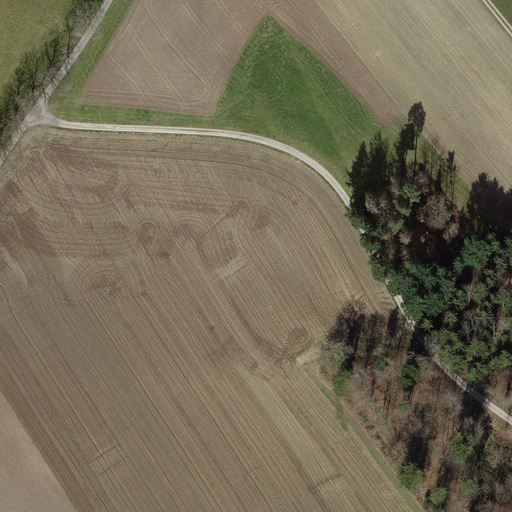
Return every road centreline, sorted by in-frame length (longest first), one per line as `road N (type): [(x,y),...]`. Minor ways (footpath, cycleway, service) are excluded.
road 1 (track): [(31,116),(242,135),(309,160),(346,198),(435,357),(511,421)]
road 2 (track): [(0,161),(109,0)]
